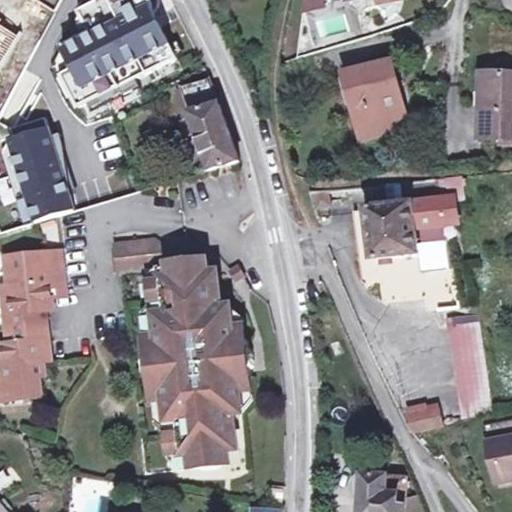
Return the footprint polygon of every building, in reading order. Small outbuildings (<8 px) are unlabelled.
[(79,72),(65,80),(65,81),(67,79),(83,110),(122,88),(128,97),(144,88),(140,79),(179,58),(155,12),(158,8),(160,3),(159,0),(111,0),(114,4),(84,20),(84,21),(86,20),(94,35),(67,49),(79,72)] [(323,10),(323,0),(300,0),(301,10),(323,10)] [(301,17),(291,15),(287,43),(298,45),(301,17)] [(409,119),(393,52),(346,63),(354,100),(360,98),(367,129),(409,119)] [(511,130),(511,65),(486,64),(485,99),(479,100),(478,129),(511,130)] [(182,93),(212,170),(242,160),(237,146),(230,125),(224,109),(211,79),(182,93)] [(10,151),(31,221),(80,208),(63,149),(55,152),(51,138),(59,135),(52,115),(18,127),(22,138),(16,141),(10,151)] [(67,133),(59,135),(51,138),(55,152),(63,149),(62,147),(71,145),(67,133)] [(440,199),(435,173),(379,182),(383,208),(352,213),(360,263),(419,255),(418,251),(447,246),(444,223),(442,213),(455,211),(452,197),(440,199)] [(328,203),(326,191),(308,194),(313,207),(328,203)] [(456,220),(455,211),(442,213),(444,223),(456,220)] [(120,275),(171,271),(171,268),(170,255),(156,244),(117,248),(120,275)] [(42,254),(46,291),(61,286),(57,252),(42,254)] [(0,400),(36,397),(33,376),(39,375),(38,363),(36,341),(43,340),(41,324),(40,310),(47,309),(46,291),(42,254),(2,258),(5,286),(8,313),(0,313),(2,328),(3,343),(0,343),(0,400)] [(228,454),(238,453),(234,418),(243,417),(239,383),(253,382),(252,375),(256,370),(254,356),(250,352),(249,345),(235,347),(232,312),(222,313),(218,278),(209,279),(207,266),(171,268),(171,271),(172,285),(163,285),(166,308),(167,320),(158,321),(161,348),(155,356),(148,357),(149,363),(145,368),(147,383),(151,386),(152,393),(159,392),(166,398),(169,425),(179,424),(180,438),(183,460),(192,459),(193,472),(230,468),(228,454)] [(238,272),(232,275),(236,284),(243,280),(238,272)] [(458,310),(454,283),(434,286),(439,313),(458,310)] [(158,321),(167,320),(166,308),(156,309),(158,321)] [(482,395),(477,328),(455,329),(461,396),(482,395)] [(38,361),(45,360),(43,340),(36,341),(38,361)] [(434,383),(396,388),(405,406),(408,406),(436,403),(434,383)] [(511,418),(486,421),(490,463),(511,461),(511,418)] [(484,463),(490,463),(486,421),(480,421),(484,463)] [(171,439),(180,438),(179,424),(169,425),(171,439)] [(404,511),(405,498),(407,475),(363,472),(363,474),(355,474),(353,492),(362,493),(360,505),(359,511),(404,511)] [(286,493),(276,491),(274,503),(285,505),(286,493)] [(427,511),(422,499),(405,498),(404,511),(427,511)] [(8,511),(0,502),(0,511),(8,511)]
